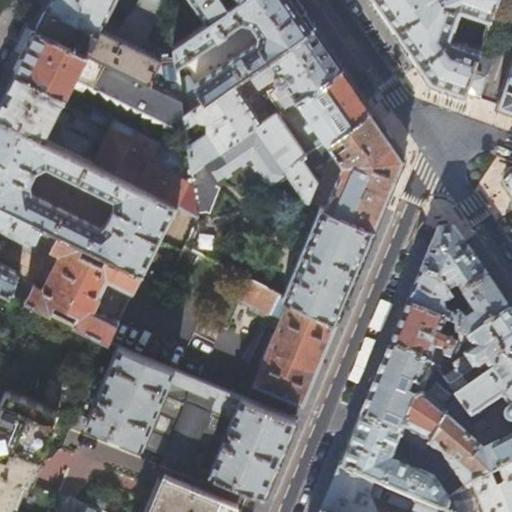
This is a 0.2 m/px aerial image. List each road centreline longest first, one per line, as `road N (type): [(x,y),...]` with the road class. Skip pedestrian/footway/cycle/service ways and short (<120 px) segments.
road 1 (residential): [(290,511),(441,150)]
road 2 (residential): [(441,150),(335,0)]
road 3 (residential): [(511,258),(441,150)]
